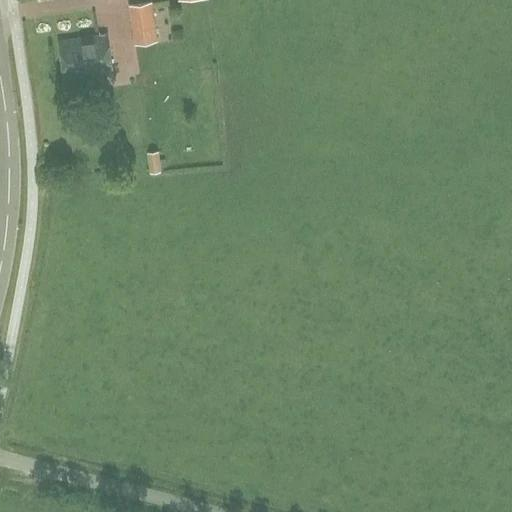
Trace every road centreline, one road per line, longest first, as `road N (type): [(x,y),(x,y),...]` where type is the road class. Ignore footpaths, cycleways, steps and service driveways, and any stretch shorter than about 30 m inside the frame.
road 1 (unclassified): [(207,511),(0,458)]
road 2 (tertiary): [(0,76),(8,142),(0,265)]
